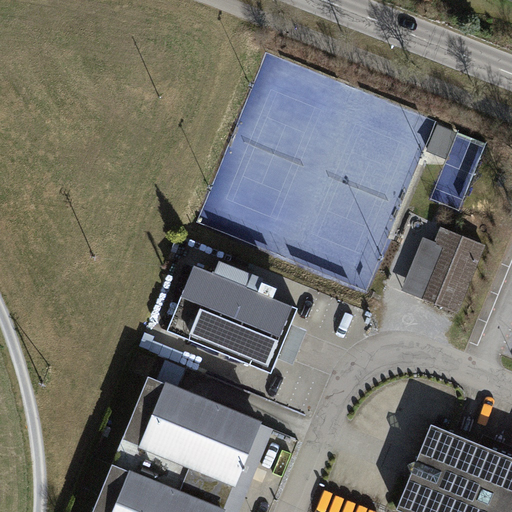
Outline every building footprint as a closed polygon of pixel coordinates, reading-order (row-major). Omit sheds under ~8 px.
[(449,159),(457,132),(437,126),(430,154),(449,159)] [(437,200),(466,208),(485,142),(456,134),(437,200)] [(199,222),(266,249),(264,174),(244,166),(244,162),(250,147),(237,142),(233,150),(234,183),(215,184),(199,222)] [(487,245),(441,227),(415,292),(461,311),(487,245)] [(217,268),(198,260),(169,329),(270,373),(299,306),(249,285),(254,273),(221,259),(217,268)] [(222,511),(263,418),(151,371),(91,511),(222,511)] [(478,442),(429,422),(394,508),(404,511),(511,511),(511,446),(481,434),(478,442)]
